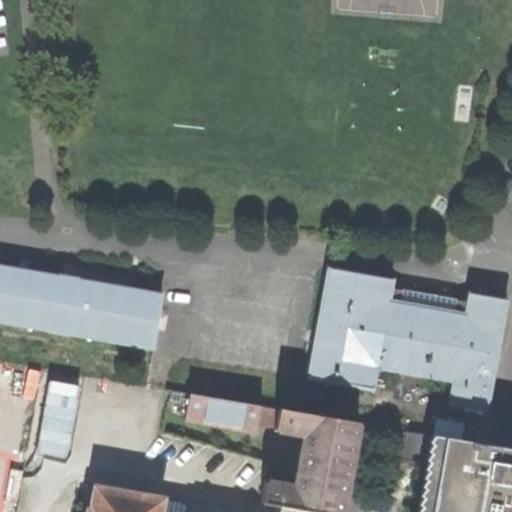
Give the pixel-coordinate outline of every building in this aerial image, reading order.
[(0,322),(152,351),(160,294),(78,279),(58,275),(58,276),(0,265),(0,322)] [(452,383),(447,405),(486,413),(507,302),(468,294),(464,316),(388,302),(392,281),(327,269),(326,277),(308,373),(307,379),(372,392),(376,369),(452,383)] [(185,419),(189,394),(171,391),(164,431),(182,435),(185,419)] [(260,407),(189,394),(185,419),(256,431),(257,423),(260,407)] [(277,410),(260,407),(257,423),(274,426),(277,410)] [(357,424),(277,410),(274,426),(274,430),(296,434),(299,432),(303,439),(295,484),(289,488),(286,484),(265,481),(261,502),(323,511),(341,511),(349,468),(357,424)] [(463,425),(434,420),(431,437),(434,438),(460,442),(463,425)] [(500,449),(511,451),(511,431),(503,430),(500,449)] [(428,466),(434,438),(431,437),(406,432),(401,461),(428,466)] [(460,442),(434,438),(428,466),(419,511),(511,511),(511,451),(500,449),(460,442)] [(90,511),(87,511),(86,511),(159,511),(161,499),(95,487),(90,511)]
